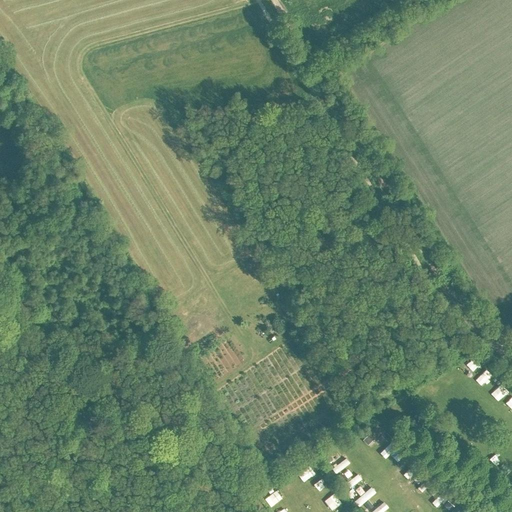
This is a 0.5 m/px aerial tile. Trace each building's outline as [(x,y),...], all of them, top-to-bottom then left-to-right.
[(395,437),(384,450),(398,462),(409,449),(395,437)] [(334,466),(337,472),(353,463),(349,457),(334,466)] [(411,478),(422,464),(417,460),(406,473),(411,478)] [(349,481),(351,485),(364,478),(362,473),(349,481)] [(429,476),(421,487),(426,491),(434,480),(429,476)] [(373,485),(357,500),(362,506),(378,490),(373,485)] [(439,505),(451,496),(446,491),(434,500),(439,505)] [(446,504),(452,511),(463,503),(457,496),(446,504)] [(383,511),(388,508),(384,502),(370,511),(383,511)]
